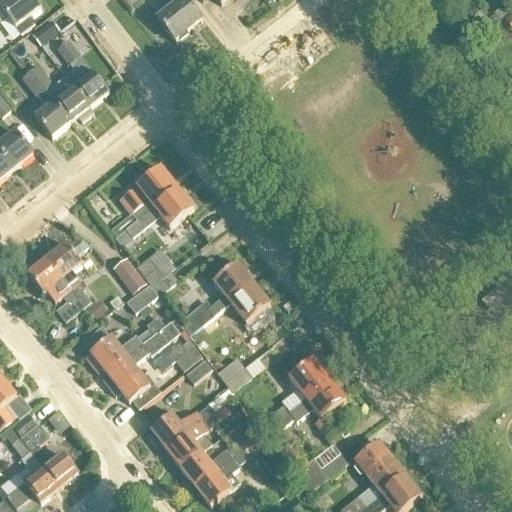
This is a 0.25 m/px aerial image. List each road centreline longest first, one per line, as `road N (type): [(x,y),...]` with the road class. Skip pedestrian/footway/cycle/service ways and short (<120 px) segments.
road 1 (residential): [(409,408),(173,111)]
road 2 (residential): [(134,485),(0,310)]
road 3 (residential): [(173,111),(0,247)]
road 4 (residential): [(511,146),(395,0)]
road 5 (residential): [(320,0),(173,111)]
road 6 (residential): [(173,111),(86,0)]
road 7 (residential): [(493,511),(409,408)]
road 8 (residential): [(409,408),(511,328)]
